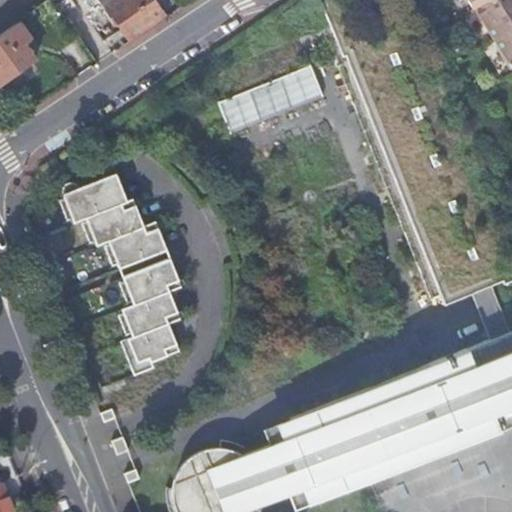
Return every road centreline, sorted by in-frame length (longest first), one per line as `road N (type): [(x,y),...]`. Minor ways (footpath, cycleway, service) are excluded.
road 1 (unknown): [(52,432),(174,375),(205,330),(211,272),(197,219),(176,192),(130,163)]
road 2 (residential): [(239,0),(0,157)]
road 3 (secondary): [(0,296),(85,511)]
